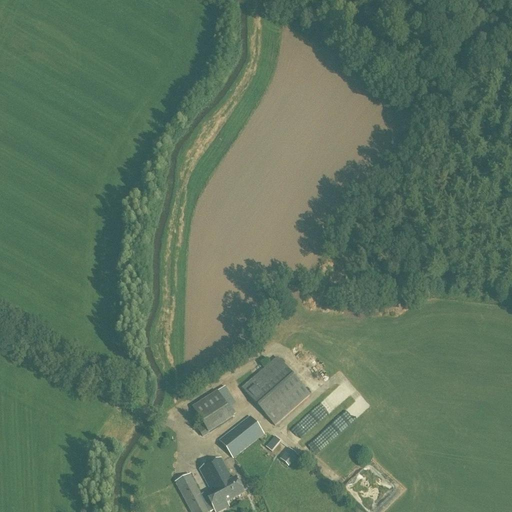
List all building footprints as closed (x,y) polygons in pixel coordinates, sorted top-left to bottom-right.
[(275,426),(310,395),(277,357),(241,389),(275,426)] [(203,438),(234,418),(233,416),(236,415),(221,390),(192,407),(201,423),(196,427),(203,438)] [(234,459),(265,435),(250,416),(219,440),(234,459)] [(275,437),(266,447),(272,453),(281,442),(275,437)] [(288,467),(298,456),(290,449),(280,460),(288,467)] [(232,480),(221,459),(200,470),(210,490),(202,495),(191,475),(175,483),(190,511),(210,511),(214,510),(215,511),(220,511),(229,507),(227,504),(245,494),(236,478),(232,480)] [(376,488),(369,478),(364,482),(360,477),(350,485),(357,494),(362,490),(366,495),(376,488)]
